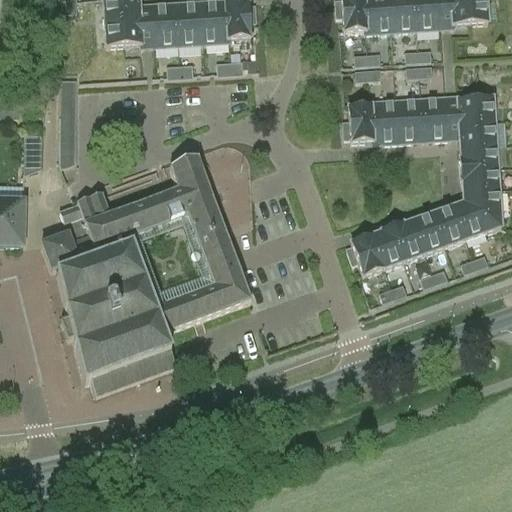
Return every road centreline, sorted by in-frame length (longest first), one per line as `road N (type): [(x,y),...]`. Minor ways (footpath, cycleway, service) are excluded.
road 1 (residential): [(285,160),(448,152),(451,205),(322,251)]
road 2 (primary): [(0,500),(97,477),(214,428)]
road 3 (primary): [(214,428),(0,477)]
road 4 (residential): [(56,198),(251,131)]
road 5 (primary): [(362,373),(511,320)]
road 6 (primary): [(214,428),(362,373)]
road 7 (residential): [(322,251),(362,373)]
road 8 (residential): [(265,120),(289,79),(293,0)]
